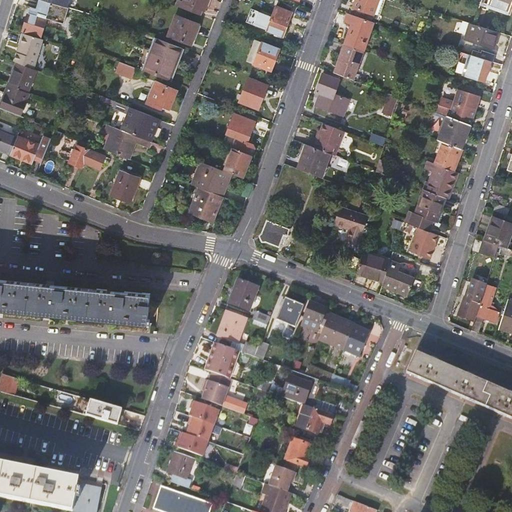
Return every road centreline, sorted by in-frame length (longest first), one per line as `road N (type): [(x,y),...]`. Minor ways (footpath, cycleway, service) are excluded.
road 1 (residential): [(230,248),(180,348),(124,511)]
road 2 (residential): [(511,65),(428,326)]
road 3 (residential): [(230,248),(255,211),(330,0)]
road 4 (residential): [(227,0),(135,231)]
road 5 (residential): [(314,511),(401,316)]
road 6 (residential): [(230,248),(401,316)]
road 7 (residential): [(0,175),(135,231)]
